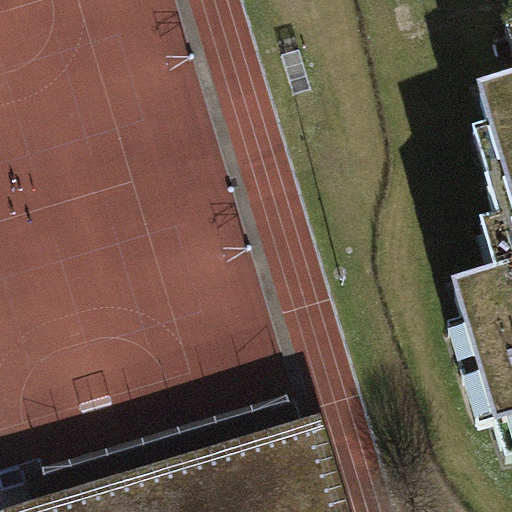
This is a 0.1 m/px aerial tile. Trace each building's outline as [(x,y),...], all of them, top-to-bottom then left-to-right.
[(511,84),(478,95),(489,132),(503,180),(488,184),(485,185),(486,188),(511,179),(511,84)] [(473,136),(488,184),(503,180),(489,132),(473,136)] [(464,326),(479,377),(511,366),(511,179),(486,188),(497,222),(511,271),(495,275),(453,288),(464,326)] [(481,227),(495,275),(511,271),(497,222),(481,227)] [(479,377),(464,326),(448,330),(463,381),(479,377)] [(511,366),(479,377),(494,428),(506,465),(511,462),(511,366)] [(479,377),(463,381),(479,433),(494,428),(479,377)] [(0,511),(328,511),(302,422),(10,510),(0,474),(0,511)]
